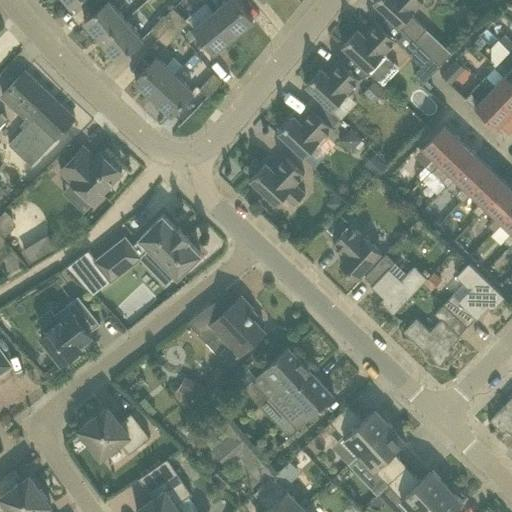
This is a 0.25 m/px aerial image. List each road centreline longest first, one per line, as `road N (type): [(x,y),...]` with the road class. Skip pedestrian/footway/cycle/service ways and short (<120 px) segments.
road 1 (residential): [(259,246),(34,425),(94,511)]
road 2 (residential): [(197,154),(166,153),(145,140),(8,0)]
road 3 (residential): [(442,416),(259,246)]
road 4 (track): [(0,294),(98,232),(166,153)]
road 5 (residential): [(197,154),(216,143),(333,0)]
